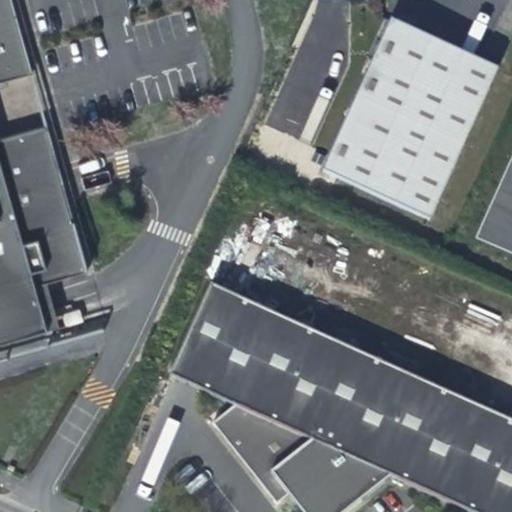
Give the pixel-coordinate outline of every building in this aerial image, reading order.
[(0,0),(0,353),(50,338),(34,281),(49,277),(84,267),(65,198),(61,183),(56,166),(48,137),(0,149),(0,92),(33,84),(9,0),(0,0)] [(498,70),(390,22),(323,173),(430,221),(498,70)] [(511,159),(475,241),(511,257),(511,159)] [(49,277),(34,281),(50,338),(65,334),(49,277)] [(511,511),(511,422),(210,286),(168,377),(221,401),(225,403),(231,411),(224,416),(211,424),(276,505),(288,496),(300,511),(346,511),(390,477),(467,511),(511,511)]
